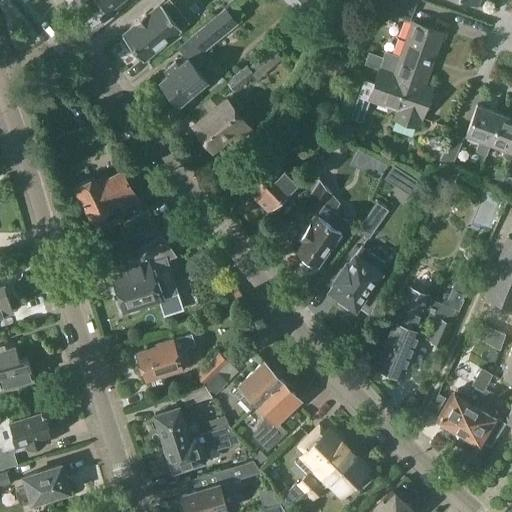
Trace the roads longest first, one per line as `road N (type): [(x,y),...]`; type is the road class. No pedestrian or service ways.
road 1 (residential): [(472,511),(358,401),(39,0)]
road 2 (residential): [(135,511),(0,71)]
